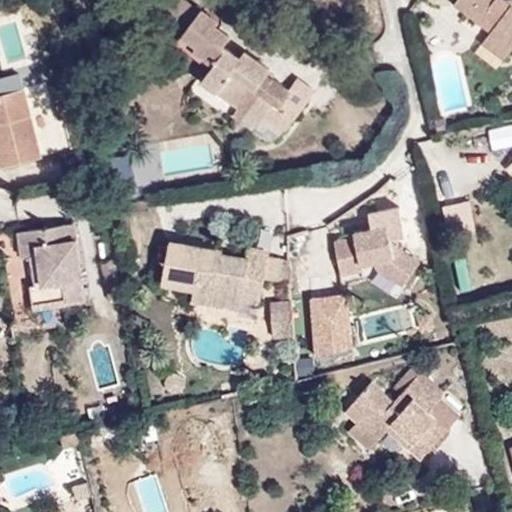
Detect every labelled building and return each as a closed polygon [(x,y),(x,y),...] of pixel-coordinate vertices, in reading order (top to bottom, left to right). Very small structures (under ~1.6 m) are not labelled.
[(307,91),(288,77),(292,72),(237,33),(241,27),(214,9),(209,17),(185,0),(167,26),(203,52),(198,59),(222,76),(215,86),(253,112),(276,128),(281,121),(290,108),(310,122),(330,94),(314,81),(307,91)] [(511,4),(508,6),(500,0),(459,0),(453,8),(467,19),(476,6),(498,24),(482,46),(503,62),(511,50),(511,4)] [(498,24),(476,6),(467,19),(489,37),(498,24)] [(0,171),(0,173),(42,160),(22,92),(0,98),(0,171)] [(310,122),(290,108),(281,121),(301,134),(310,122)] [(268,141),(276,128),(253,112),(244,126),(268,141)] [(121,151),(109,157),(118,175),(130,169),(121,151)] [(511,153),(501,164),(511,176),(511,153)] [(434,190),(440,213),(454,209),(448,187),(434,190)] [(410,239),(404,206),(374,212),(376,224),(357,228),(359,237),(341,240),(348,276),(367,272),(366,265),(378,262),(380,271),(408,288),(426,263),(400,246),(397,246),(396,241),(410,239)] [(91,311),(80,226),(21,235),(24,262),(41,260),(45,287),(28,290),(32,320),(91,311)] [(276,289),(284,251),(261,246),(258,261),(234,256),(234,250),(181,240),(172,286),(203,292),(200,303),(230,310),(234,295),(258,300),(261,286),(276,289)] [(255,316),(258,300),(234,295),(230,310),(255,316)] [(352,347),(346,297),(310,302),(314,357),(352,347)] [(270,336),(290,335),(289,298),(269,299),(270,336)] [(391,307),(391,329),(408,328),(407,307),(391,307)] [(446,423),(428,407),(443,391),(417,369),(392,398),(373,379),(347,410),(377,436),(387,426),(408,445),(418,454),(446,423)] [(370,445),(377,436),(359,421),(352,429),(370,445)] [(408,445),(387,426),(377,436),(400,456),(408,445)] [(511,431),(503,434),(511,473),(511,431)] [(72,451),(86,447),(83,436),(68,440),(72,451)]
